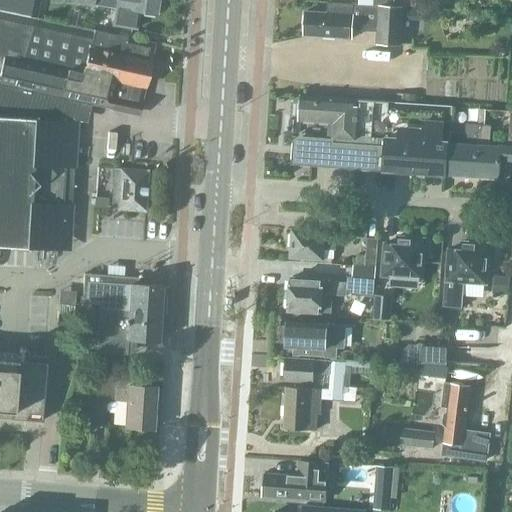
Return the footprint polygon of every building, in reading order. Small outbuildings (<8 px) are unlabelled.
[(0,0),(0,10),(24,16),(26,5),(27,0),(69,0),(70,1),(115,9),(112,23),(135,27),(138,11),(155,14),(157,2),(159,3),(162,1),(161,0),(0,0)] [(305,12),(305,36),(352,39),(353,29),(364,30),(366,4),(357,3),(353,3),(352,6),(327,4),(326,14),(305,12)] [(378,31),(377,44),(401,45),(403,6),(379,5),(378,31)] [(0,246),(28,248),(28,251),(29,251),(29,248),(30,244),(48,246),(70,226),(73,186),(74,166),(77,125),(73,125),(73,124),(72,124),(78,101),(135,114),(139,115),(139,113),(135,112),(137,103),(141,104),(155,43),(24,16),(0,10),(0,246)] [(405,93),(404,102),(417,103),(417,94),(405,93)] [(291,162),(352,167),(357,100),(302,96),(300,120),(333,123),(332,138),(293,135),(291,162)] [(352,167),(392,170),(397,103),(357,100),(352,167)] [(397,103),(392,170),(419,172),(446,174),(451,107),(424,105),(397,103)] [(481,124),(477,176),(498,177),(499,158),(511,159),(511,110),(510,110),(508,144),(500,143),(499,145),(491,144),(492,124),(481,124)] [(299,133),(300,121),(288,121),(288,133),(299,133)] [(454,152),(452,174),(477,176),(481,125),(466,124),(464,142),(455,142),(454,152)] [(114,168),(112,209),(145,211),(148,171),(114,168)] [(96,198),(95,207),(109,208),(109,199),(96,198)] [(347,237),(367,239),(369,220),(349,218),(347,237)] [(294,232),(292,257),(323,259),(323,258),(333,259),(334,251),(336,251),(337,238),(324,237),(325,234),(294,232)] [(383,276),(423,280),(425,256),(430,257),(431,244),(426,243),(426,240),(398,238),(398,245),(386,245),(383,276)] [(367,257),(366,267),(377,268),(379,241),(368,240),(367,257)] [(447,281),(445,307),(462,308),(464,283),(487,284),(489,261),(493,261),(495,259),(496,252),(494,249),(490,249),(490,245),(463,243),(462,251),(450,250),(447,281)] [(355,260),(355,267),(366,267),(367,257),(360,256),(355,260)] [(354,266),(353,280),(376,281),(377,268),(366,267),(355,267),(354,266)] [(89,304),(88,317),(98,317),(96,351),(126,354),(127,338),(158,340),(162,286),(138,285),(138,278),(90,274),(90,273),(87,273),(87,274),(84,274),(83,297),(81,297),(80,303),(86,304),(89,304)] [(497,277),(495,294),(508,295),(510,278),(498,277),(497,277)] [(290,278),(289,311),(320,313),(320,312),(330,313),(332,296),(346,297),(347,283),(332,282),(323,281),(323,280),(290,278)] [(374,297),(372,322),(390,323),(392,299),(374,297)] [(282,326),(281,342),(287,343),(287,346),(298,347),(297,355),(333,357),(333,347),(344,348),(345,324),(327,323),(327,325),(306,324),(288,323),(287,326),(282,326)] [(401,352),(400,364),(422,365),(422,363),(447,364),(448,345),(419,343),(419,345),(409,344),(401,352)] [(0,410),(11,412),(10,418),(43,421),(43,420),(41,420),(42,414),(46,363),(46,358),(47,358),(47,357),(0,352),(0,410)] [(286,359),(285,381),(306,382),(313,382),(314,374),(331,375),(330,390),(344,391),(344,385),(345,372),(345,362),(306,360),(286,359)] [(98,372),(97,399),(127,401),(126,427),(154,429),(156,386),(142,385),(143,375),(98,372)] [(444,383),(441,407),(446,407),(446,411),(442,414),(441,422),(445,427),(442,454),(486,460),(489,433),(463,430),(469,386),(451,384),(444,383)] [(287,388),(285,428),(306,429),(316,430),(317,414),(320,414),(321,397),(339,398),(343,398),(344,391),(330,390),(306,389),(287,388)] [(402,429),(400,445),(431,449),(433,432),(402,429)] [(352,445),(350,455),(361,458),(363,447),(352,445)] [(265,473),(263,496),(306,500),(307,500),(326,502),(328,478),(322,478),(323,464),(306,462),(299,462),(298,476),(265,473)] [(368,464),(367,476),(383,477),(384,465),(368,464)] [(374,494),(373,509),(391,511),(392,496),(374,494)]
